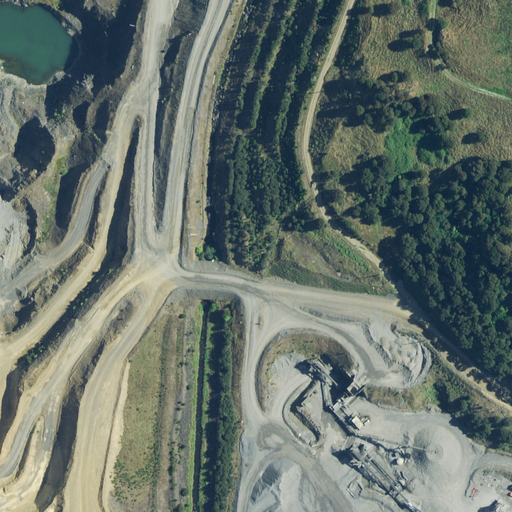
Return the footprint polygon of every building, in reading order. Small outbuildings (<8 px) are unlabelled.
[(375,290),(371,297),(381,303),(385,296),(375,290)] [(328,368),(319,359),(313,365),(321,374),(328,368)] [(345,393),(337,401),(338,402),(332,408),(336,411),(342,406),(343,407),(350,399),(353,402),(360,394),(350,384),(343,391),(345,393)] [(302,406),(305,408),(304,409),(307,412),(309,409),(311,411),(314,408),(308,403),(312,400),(309,398),(302,406)] [(355,417),(351,421),(360,430),(364,426),(355,417)] [(353,438),(348,432),(342,438),(347,443),(353,438)]
